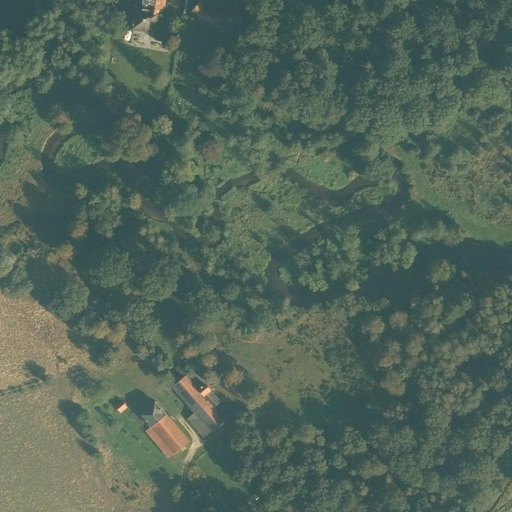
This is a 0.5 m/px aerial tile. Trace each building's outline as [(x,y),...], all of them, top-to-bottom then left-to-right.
[(143,0),(143,2),(138,0),(136,8),(135,8),(134,17),(132,29),(153,33),(152,35),(157,40),(169,42),(168,46),(169,46),(176,7),(165,4),(166,0),(143,0)] [(213,26),(218,12),(208,9),(201,3),(192,13),(199,20),(203,22),(213,26)] [(233,25),(242,22),(237,9),(228,12),(218,12),(213,26),(218,26),(227,27),(227,29),(231,29),(234,28),(233,25)] [(266,52),(277,53),(282,20),(271,19),(266,52)] [(215,408),(221,402),(205,384),(199,389),(186,375),(172,387),(200,420),(211,432),(211,431),(211,432),(225,420),(215,408)] [(121,413),(128,406),(121,399),(114,406),(121,413)] [(168,459),(189,442),(155,402),(140,415),(151,427),(145,432),(168,459)]
